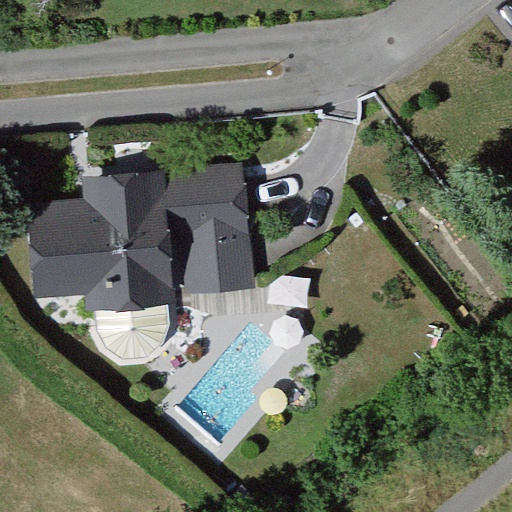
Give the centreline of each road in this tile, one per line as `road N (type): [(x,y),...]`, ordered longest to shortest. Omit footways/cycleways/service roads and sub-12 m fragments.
road 1 (residential): [(0,111),(288,90),(361,58)]
road 2 (residential): [(0,66),(284,43),(361,58)]
road 3 (residential): [(361,58),(468,2)]
